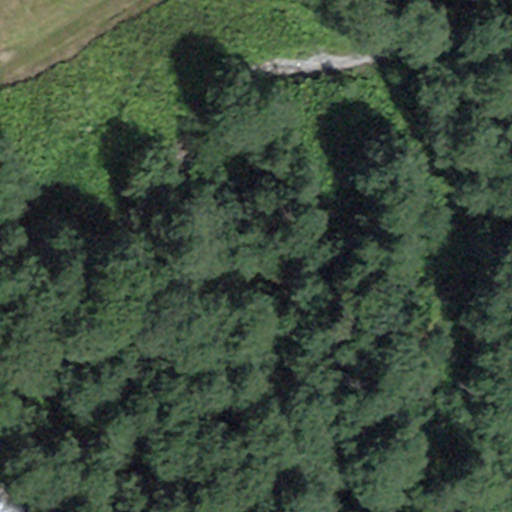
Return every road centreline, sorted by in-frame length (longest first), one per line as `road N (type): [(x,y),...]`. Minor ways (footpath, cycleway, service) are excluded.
road 1 (track): [(293,0),(366,34),(396,68),(446,209),(466,384),(464,434),(446,495)]
road 2 (track): [(0,75),(121,0)]
